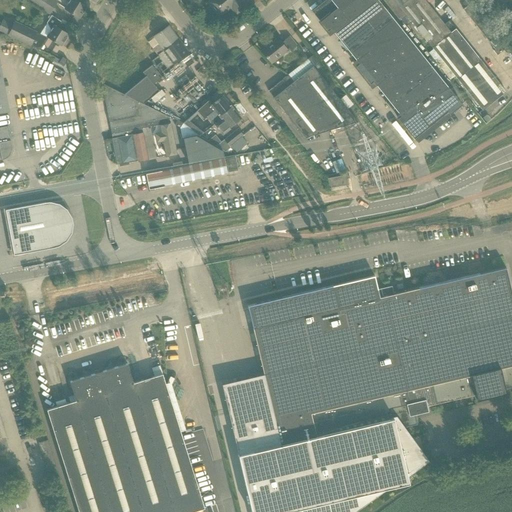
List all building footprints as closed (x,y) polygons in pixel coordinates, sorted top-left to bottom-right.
[(27,0),(50,14),(58,0),(27,0)] [(79,18),(86,6),(82,4),(84,0),(65,0),(68,2),(64,8),(79,18)] [(210,0),(207,2),(219,17),(230,8),(236,15),(246,6),(241,0),(210,0)] [(388,12),(378,0),(326,0),(312,11),(320,21),(328,31),(331,29),(345,46),(388,12)] [(410,21),(429,6),(424,0),(394,0),(399,6),(410,21)] [(472,2),(463,9),(494,49),(503,41),(472,2)] [(421,34),(440,19),(429,6),(410,21),(421,34)] [(363,75),(409,38),(388,12),(345,46),(359,64),(356,66),(363,75)] [(61,46),(68,34),(64,32),(68,26),(51,15),(47,23),(51,30),(47,36),(61,46)] [(432,48),(451,33),(444,24),(440,19),(421,34),(432,48)] [(1,23),(0,24),(0,31),(8,35),(30,46),(30,44),(33,39),(36,33),(14,22),(13,26),(2,21),(1,23)] [(482,110),(506,92),(449,21),(444,24),(451,33),(432,48),(482,110)] [(154,38),(148,42),(153,48),(157,55),(164,50),(163,50),(178,39),(169,26),(154,37),(154,38)] [(297,46),(289,36),(281,42),(278,38),(261,51),(271,63),(290,48),(292,50),(297,46)] [(387,99),(430,64),(409,38),(363,75),(370,84),(373,81),(387,99)] [(164,50),(157,55),(158,56),(166,68),(180,59),(188,53),(178,39),(163,50),(164,50)] [(503,43),(493,51),(497,55),(506,47),(503,43)] [(313,54),(288,74),(288,75),(293,82),(313,66),(319,62),(313,54)] [(63,66),(64,65),(67,60),(62,57),(58,63),(63,66)] [(450,114),(462,104),(430,64),(387,99),(401,116),(398,118),(416,141),(417,141),(414,138),(447,112),(450,114)] [(146,76),(124,94),(143,104),(159,91),(154,84),(162,77),(152,65),(142,72),(146,76)] [(288,75),(268,91),(273,97),(273,98),(305,138),(357,123),(313,66),(293,82),(288,75)] [(110,129),(140,123),(150,121),(169,117),(143,104),(124,94),(101,83),(110,129)] [(232,107),(223,96),(212,104),(209,100),(197,111),(203,119),(214,110),(218,115),(211,120),(213,122),(215,121),(216,123),(221,119),(219,117),(232,107)] [(229,127),(241,118),(232,107),(219,117),(221,119),(216,123),(215,121),(213,122),(214,124),(214,125),(222,135),(230,129),(229,127)] [(169,117),(150,121),(151,127),(170,123),(169,117)] [(140,123),(110,129),(112,135),(140,129),(151,127),(150,121),(140,123)] [(156,140),(161,139),(164,154),(171,152),(166,124),(158,126),(159,130),(154,131),(156,140)] [(0,159),(1,159),(1,160),(2,160),(2,159),(3,158),(4,158),(5,157),(6,156),(7,156),(8,155),(9,154),(10,152),(10,151),(11,150),(11,149),(11,147),(11,146),(11,145),(10,143),(10,142),(9,141),(10,141),(7,126),(0,127),(0,159)] [(226,151),(230,147),(229,146),(243,135),(238,128),(224,139),(216,146),(226,151)] [(112,138),(111,138),(111,139),(116,160),(118,159),(120,165),(128,164),(128,162),(136,160),(131,136),(141,134),(140,129),(112,135),(112,138)] [(196,136),(183,138),(188,165),(224,158),(223,151),(196,136)] [(149,190),(227,174),(224,158),(222,158),(209,161),(203,162),(179,167),(173,168),(145,174),(149,190)] [(333,161),(337,172),(345,169),(342,158),(333,161)] [(329,178),(327,178),(328,187),(329,188),(332,187),(347,185),(346,175),(329,178)] [(45,202),(5,210),(14,255),(54,248),(58,246),(66,241),(71,233),(73,224),(72,218),(67,210),(59,204),(50,202),(45,202)] [(270,402),(228,412),(251,511),(285,511),(303,508),(303,511),(354,511),(388,488),(409,483),(407,475),(426,461),(402,428),(417,425),(415,415),(413,410),(426,407),(427,407),(475,395),(477,400),(506,394),(505,388),(511,386),(511,294),(506,267),(393,294),(391,286),(378,289),(374,276),(247,306),(252,327),(270,402)] [(133,383),(127,364),(70,382),(76,401),(47,410),(78,511),(191,511),(204,508),(162,374),(133,383)] [(49,480),(59,477),(48,440),(38,443),(49,480)]
